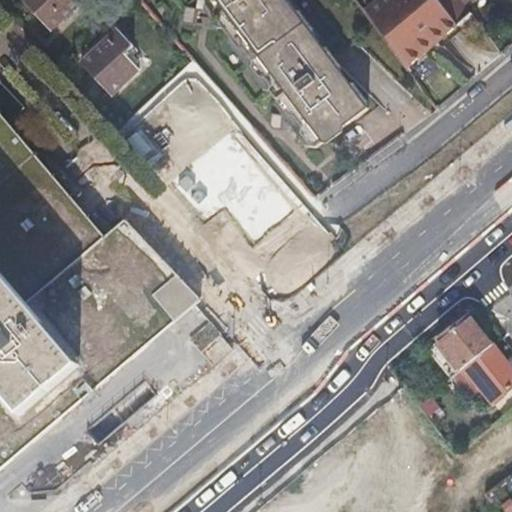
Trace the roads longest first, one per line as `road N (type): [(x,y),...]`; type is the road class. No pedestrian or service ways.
road 1 (secondary): [(201,511),(476,266)]
road 2 (residential): [(325,210),(511,62)]
road 3 (residential): [(0,43),(116,169)]
